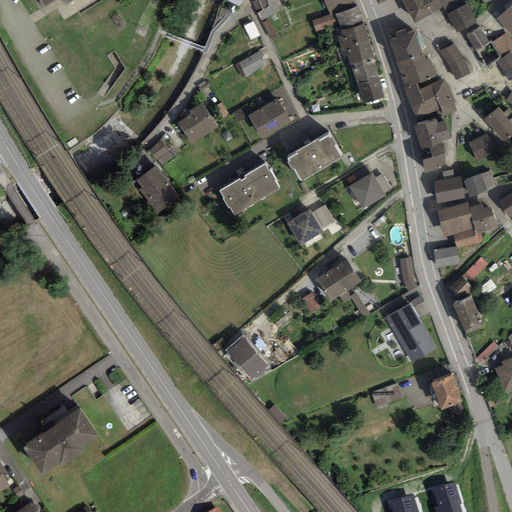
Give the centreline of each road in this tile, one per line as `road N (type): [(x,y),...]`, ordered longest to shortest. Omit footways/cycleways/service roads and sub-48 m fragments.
road 1 (unclassified): [(0,170),(191,459),(200,498)]
road 2 (primary): [(186,420),(0,136)]
road 3 (residential): [(482,414),(429,271),(416,209)]
road 4 (residential): [(377,33),(420,27),(456,91),(511,151)]
road 5 (residential): [(416,209),(377,33)]
road 6 (residential): [(251,0),(217,36),(183,99),(147,143)]
